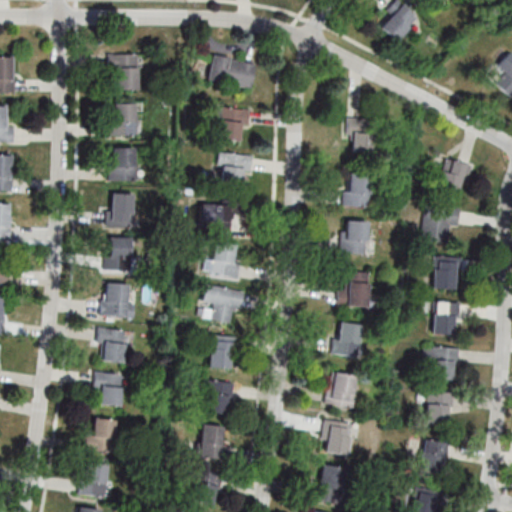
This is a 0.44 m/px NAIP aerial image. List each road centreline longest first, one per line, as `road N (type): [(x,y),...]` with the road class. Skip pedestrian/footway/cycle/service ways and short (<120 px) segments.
road 1 (residential): [(262,511),(289,344),(302,95),(311,42),(335,0)]
road 2 (residential): [(22,511),(55,315),(60,0)]
road 3 (residential): [(60,17),(241,20),(297,35),(511,141)]
road 4 (residential): [(483,511),(504,366),(511,195)]
